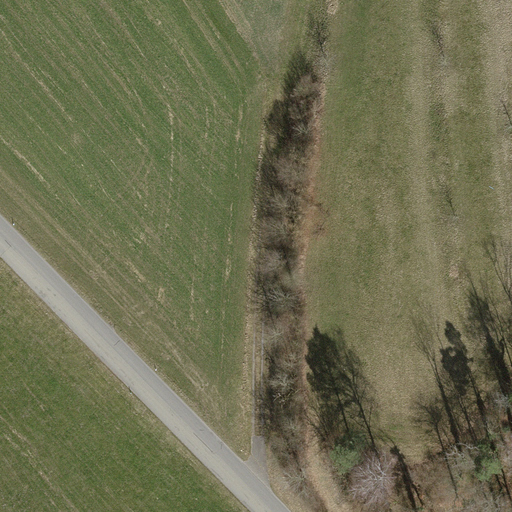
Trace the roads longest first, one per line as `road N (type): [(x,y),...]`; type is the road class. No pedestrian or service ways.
road 1 (track): [(249,485),(258,451),(273,136),(300,0)]
road 2 (tertiary): [(0,233),(275,511)]
